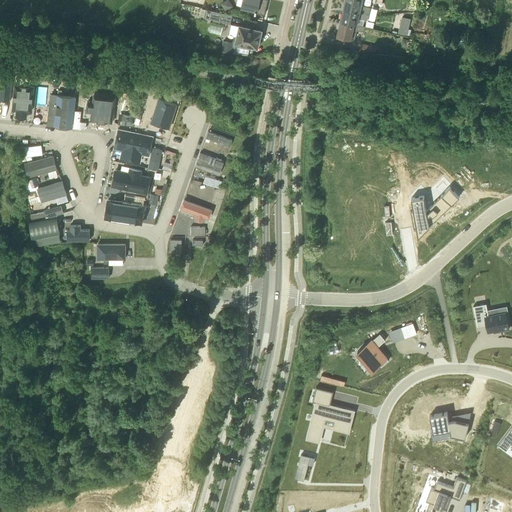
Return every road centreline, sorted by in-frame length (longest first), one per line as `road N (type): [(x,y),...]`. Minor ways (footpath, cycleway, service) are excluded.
road 1 (residential): [(511,379),(456,367),(404,383),(379,429),(375,511)]
road 2 (residential): [(299,298),(390,296),(511,202)]
road 3 (secondary): [(264,296),(213,511)]
road 4 (secondary): [(289,78),(269,153),(264,296)]
road 5 (secondary): [(226,511),(268,361),(277,297)]
road 6 (secondary): [(277,297),(289,78)]
road 7 (residential): [(264,296),(182,287),(165,270),(158,235)]
